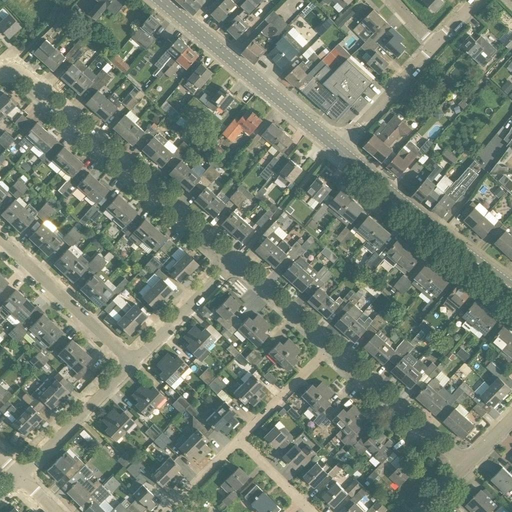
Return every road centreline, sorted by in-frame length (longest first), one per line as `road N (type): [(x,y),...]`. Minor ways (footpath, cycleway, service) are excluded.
road 1 (residential): [(234,264),(24,77),(7,73)]
road 2 (tertiary): [(343,148),(167,0)]
road 3 (residential): [(465,464),(329,340)]
road 4 (tertiary): [(480,267),(343,148)]
road 5 (residential): [(130,359),(0,236)]
road 6 (residential): [(23,473),(130,359)]
road 7 (residential): [(130,359),(234,264)]
road 8 (residential): [(343,148),(435,44)]
road 9 (residential): [(238,436),(329,340)]
road 10 (residential): [(329,340),(234,264)]
